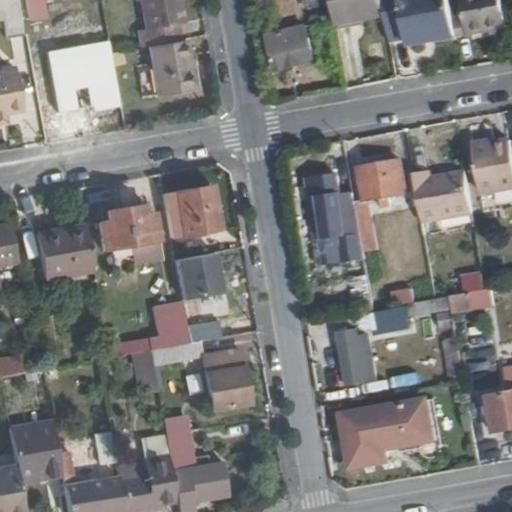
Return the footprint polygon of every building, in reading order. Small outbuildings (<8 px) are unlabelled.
[(0,0),(0,21),(23,17),(19,0),(0,0)] [(45,0),(26,0),(32,22),(50,16),(45,0)] [(181,24),(175,0),(133,0),(139,32),(128,34),(130,51),(149,47),(178,42),(175,26),(181,24)] [(303,0),(305,11),(329,8),(327,0),(303,0)] [(380,0),(329,0),(334,25),(383,17),(380,0)] [(455,37),(449,0),(380,0),(383,17),(387,39),(405,36),(407,45),(455,37)] [(505,27),(500,0),(460,0),(465,34),(505,27)] [(315,65),(309,33),(269,40),(274,73),(315,65)] [(195,88),(186,40),(178,42),(149,47),(157,95),(195,88)] [(0,117),(26,113),(20,72),(0,75),(0,117)] [(511,188),(511,155),(509,140),(472,146),(481,194),(511,188)] [(375,253),(367,205),(407,197),(400,160),(356,168),(363,205),(353,207),(358,236),(362,255),(375,253)] [(470,212),(462,169),(429,175),(428,170),(411,173),(420,221),(470,212)] [(353,207),(351,197),(337,200),(333,179),(311,183),(323,243),(315,244),(318,269),(343,265),(339,239),(358,236),(353,207)] [(217,227),(210,184),(173,190),(174,198),(161,201),(166,228),(180,225),(181,233),(217,227)] [(156,238),(152,212),(142,213),(141,204),(121,207),(128,243),(156,238)] [(128,243),(121,207),(105,210),(106,219),(98,221),(102,248),(128,243)] [(0,263),(12,261),(4,226),(0,226),(0,263)] [(90,267),(84,229),(53,235),(52,228),(32,231),(40,276),(90,267)] [(219,292),(211,252),(171,260),(178,300),(219,292)] [(485,273),(465,276),(466,291),(487,289),(485,273)] [(413,302),(410,288),(389,291),(392,305),(413,302)] [(471,308),(468,292),(447,296),(450,310),(450,312),(471,308)] [(450,310),(447,296),(413,302),(392,305),(375,308),(377,324),(450,310)] [(463,381),(451,319),(438,321),(450,383),(463,381)] [(186,343),(233,334),(230,321),(184,329),(184,331),(186,343)] [(186,343),(184,331),(145,338),(147,350),(186,343)] [(374,380),(367,335),(354,337),(354,331),(335,333),(343,385),(374,380)] [(147,350),(145,338),(104,345),(106,357),(147,350)] [(246,403),(238,351),(200,358),(209,410),(246,403)] [(0,371),(0,374),(27,369),(24,352),(0,355),(0,371)] [(511,427),(511,361),(502,363),(505,387),(483,391),(490,432),(511,427)] [(432,441),(425,400),(341,415),(351,468),(385,462),(383,450),(432,441)] [(58,476),(48,423),(5,430),(12,466),(15,484),(58,476)] [(113,465),(108,434),(94,437),(99,467),(113,465)] [(121,511),(116,481),(75,488),(68,454),(57,456),(66,511),(121,511)] [(224,496),(217,465),(184,471),(181,455),(166,458),(174,502),(175,511),(191,511),(190,503),(224,496)] [(174,502),(166,458),(143,462),(145,477),(116,481),(121,511),(150,511),(156,511),(155,505),(174,502)] [(19,511),(15,484),(12,466),(0,468),(0,511),(19,511)]
